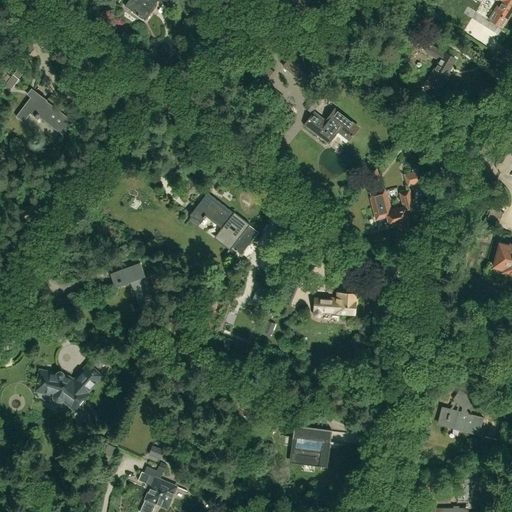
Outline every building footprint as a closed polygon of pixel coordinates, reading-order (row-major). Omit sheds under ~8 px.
[(150,12),(150,11),(157,1),(170,10),(177,0),(137,0),(136,2),(133,0),(128,0),(124,6),(132,12),(132,13),(142,20),(143,20),(144,20),(145,19),(146,19),(150,13),(150,12)] [(511,0),(498,0),(500,1),(494,11),(488,21),(501,29),(507,19),(511,11),(511,0)] [(421,39),(409,33),(405,40),(416,47),(421,39)] [(440,60),(426,84),(437,90),(442,81),(445,83),(450,75),(447,73),(455,59),(444,52),(444,54),(428,44),(424,51),(440,60)] [(301,55),(295,51),(284,66),(303,81),(313,69),(299,57),(301,55)] [(0,83),(9,91),(19,79),(13,74),(10,77),(7,74),(0,83)] [(63,135),(73,122),(46,101),(45,103),(33,94),(19,112),(27,117),(30,113),(37,118),(38,116),(63,135)] [(311,112),(320,100),(313,95),(304,107),(311,112)] [(337,131),(348,140),(358,128),(334,110),(325,122),(314,114),(305,125),(318,135),(328,142),(337,131)] [(428,142),(409,128),(400,139),(419,154),(428,142)] [(407,186),(422,183),(418,170),(404,174),(407,186)] [(389,209),(385,191),(370,194),(376,220),(387,217),(389,226),(399,224),(400,227),(403,229),(406,228),(407,226),(406,222),(407,222),(405,212),(411,211),(410,208),(413,207),(409,191),(405,192),(405,193),(400,194),(403,206),(389,209)] [(223,226),(215,236),(231,248),(227,253),(233,257),(237,252),(240,255),(258,232),(249,225),(234,212),(233,213),(207,193),(202,200),(204,201),(202,204),(200,202),(190,215),(200,224),(206,216),(207,213),(223,226)] [(501,205),(497,212),(508,217),(511,209),(501,205)] [(500,244),(493,267),(504,269),(503,272),(511,274),(511,245),(510,244),(509,246),(500,244)] [(151,307),(141,278),(145,277),(140,263),(110,274),(115,287),(130,282),(140,311),(151,307)] [(283,286),(281,292),(292,295),(294,289),(283,286)] [(263,304),(268,292),(256,288),(252,300),(256,302),(253,311),(267,317),(271,307),(263,304)] [(358,293),(336,292),(336,299),(314,298),(313,311),(335,313),(335,314),(355,315),(356,304),(357,304),(358,293)] [(287,307),(277,303),(275,308),(285,312),(287,307)] [(270,337),(275,324),(268,321),(262,334),(270,337)] [(116,345),(104,337),(98,345),(110,353),(116,345)] [(102,353),(93,362),(100,368),(108,359),(102,353)] [(39,369),(35,390),(52,394),(52,395),(52,396),(52,397),(53,398),(53,399),(54,399),(55,400),(56,400),(57,401),(58,401),(60,400),(61,400),(62,399),(63,398),(75,408),(102,376),(87,362),(72,379),(63,374),(63,373),(63,372),(63,370),(62,370),(62,369),(61,369),(60,368),(59,368),(57,368),(56,369),(55,370),(55,371),(55,372),(39,369)] [(253,416),(268,398),(255,387),(240,406),(253,416)] [(478,435),(483,417),(470,414),(472,409),(477,401),(460,390),(453,399),(464,407),(462,412),(442,407),(438,422),(479,432),(478,435)] [(293,437),(289,463),(315,466),(327,467),(330,442),(332,431),(332,430),(294,425),(293,437)] [(339,436),(366,438),(367,430),(340,427),(339,436)] [(164,432),(159,442),(168,446),(172,436),(164,432)] [(482,447),(482,449),(489,451),(490,446),(491,444),(484,442),(482,447)] [(148,455),(160,459),(163,450),(151,445),(148,455)] [(151,486),(145,499),(139,511),(151,511),(155,504),(167,509),(176,487),(154,477),(144,472),(141,472),(138,480),(151,486)] [(485,473),(464,473),(464,485),(477,485),(477,480),(485,480),(485,473)]
